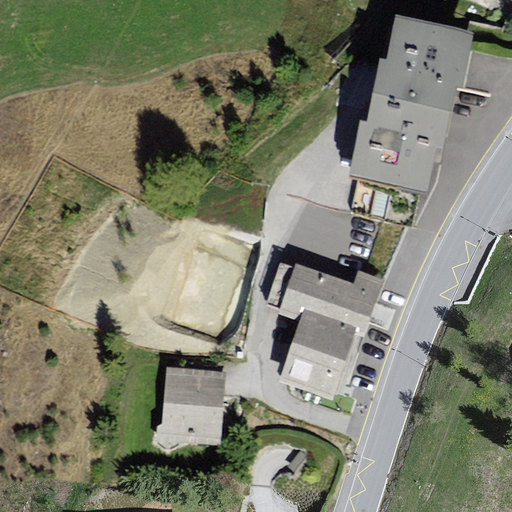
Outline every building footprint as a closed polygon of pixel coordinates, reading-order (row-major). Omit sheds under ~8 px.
[(459,0),(492,15),(498,0),(459,0)] [(404,20),(355,178),(440,200),(485,37),(404,20)] [(279,310),(278,314),(299,321),(303,309),(356,327),(354,335),(363,338),(385,280),(358,270),(354,283),(295,263),(294,267),(280,262),(266,305),(279,310)] [(299,321),(280,382),(332,400),(354,335),(356,327),(303,309),(299,321)] [(168,371),(155,444),(228,450),(231,382),(168,371)]
